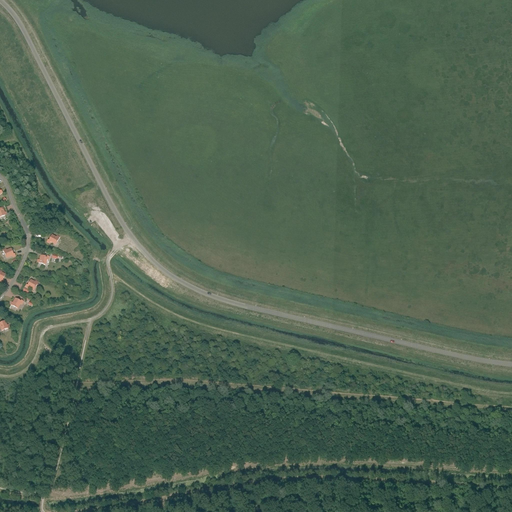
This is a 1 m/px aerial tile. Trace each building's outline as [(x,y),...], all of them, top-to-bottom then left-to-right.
[(56,237),(52,235),(49,241),(48,240),(47,242),(50,243),(50,242),(56,244),(59,237),(57,236),(56,237)] [(12,255),(12,257),(15,256),(14,254),(13,254),(11,249),(6,250),(6,249),(3,250),(6,258),(12,255)] [(48,260),(49,257),(47,256),(47,257),(41,255),(40,260),(38,260),(37,262),(45,265),(47,259),(48,260)] [(35,282),(30,280),(27,285),(26,285),(26,286),(30,289),(30,287),(34,289),(38,282),(36,281),(35,282)] [(22,304),(23,301),(21,300),(21,301),(15,298),(13,303),(11,302),(10,304),(17,308),(20,303),(22,304)] [(0,326),(2,331),(9,327),(8,325),(7,325),(5,321),(0,322),(0,326)]
